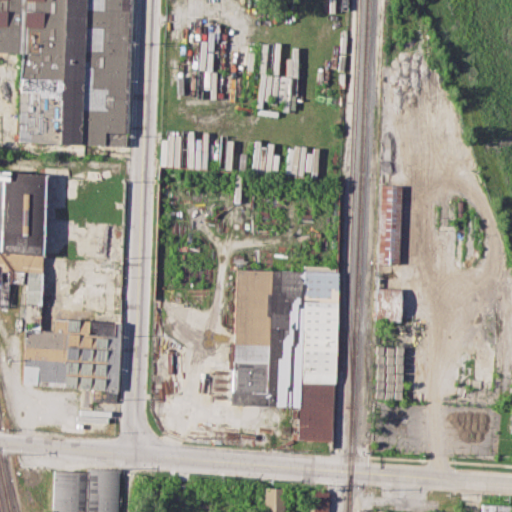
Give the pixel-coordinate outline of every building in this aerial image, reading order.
[(17,141),(125,146),(131,0),(0,0),(0,51),(21,52),(17,141)] [(0,169),(46,171),(40,328),(24,328),(27,270),(9,269),(7,307),(0,307),(0,169)] [(376,262),(380,184),(400,185),(397,262),(376,262)] [(229,403),(234,268),(301,270),(301,265),(333,266),(332,272),(338,272),(332,440),(294,439),(295,406),(229,403)] [(376,286),(400,287),(399,321),(375,320),(376,286)] [(24,328),(40,328),(53,329),(53,318),(120,321),(116,390),(21,385),(24,328)] [(51,511),(52,470),(86,471),(86,466),(120,467),(118,511),(51,511)] [(263,511),(264,487),(285,488),(284,511),(263,511)] [(312,511),(313,493),(328,493),(327,511),(312,511)] [(480,511),(480,503),(511,503),(511,511),(480,511)]
